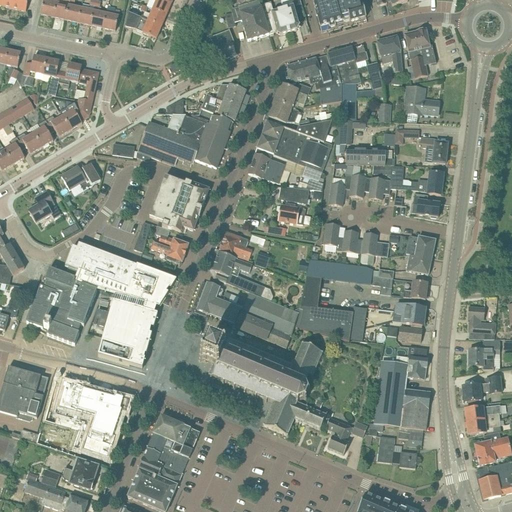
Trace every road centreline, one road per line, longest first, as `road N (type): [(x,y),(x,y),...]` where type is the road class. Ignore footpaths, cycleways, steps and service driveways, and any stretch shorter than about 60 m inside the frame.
road 1 (residential): [(228,189),(165,167),(136,167),(92,230),(47,256),(32,252),(0,206)]
road 2 (residential): [(392,494),(149,393)]
road 3 (residential): [(149,393),(228,189)]
road 4 (tertiary): [(460,494),(442,370),(450,296)]
road 5 (tertiary): [(485,46),(457,236)]
road 6 (tertiary): [(115,126),(200,77),(267,60)]
road 7 (residential): [(149,393),(0,348)]
road 8 (tertiary): [(319,46),(419,17),(467,22)]
road 9 (residential): [(228,189),(267,60)]
road 10 (tertiary): [(0,196),(115,126)]
road 11 (residential): [(105,511),(149,393)]
